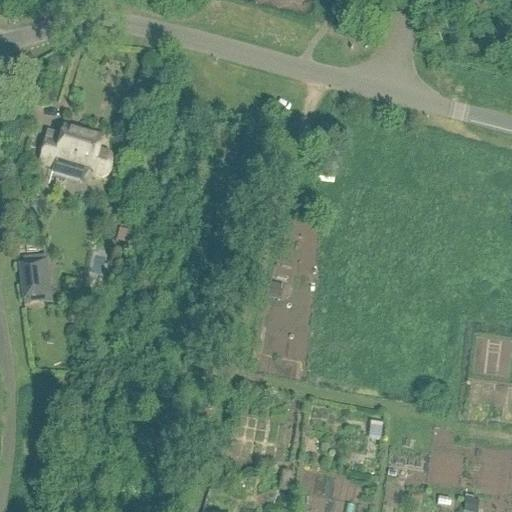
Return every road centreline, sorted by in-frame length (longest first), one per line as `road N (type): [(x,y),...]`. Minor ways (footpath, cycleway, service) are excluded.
road 1 (unclassified): [(511,128),(138,28),(79,24),(0,46)]
road 2 (track): [(318,77),(189,505)]
road 3 (unclassified): [(0,496),(7,438),(0,339)]
